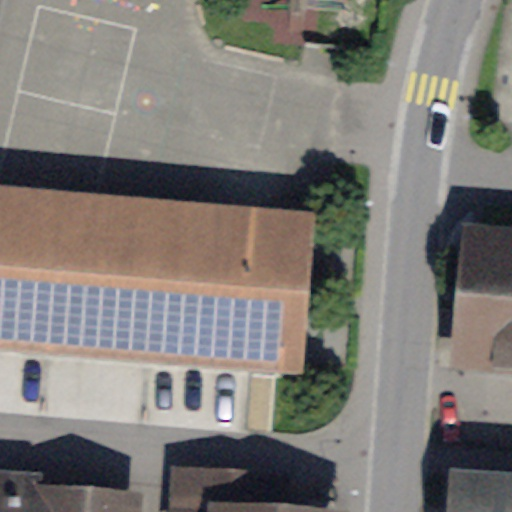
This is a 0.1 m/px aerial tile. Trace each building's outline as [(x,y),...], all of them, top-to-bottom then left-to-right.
[(0,338),(287,362),(297,233),(0,208),(0,338)] [(511,255),(479,252),(470,354),(510,358),(509,372),(511,372),(511,255)] [(511,511),(511,489),(511,497),(462,494),(460,511),(511,511)] [(275,511),(277,496),(184,490),(182,511),(275,511)] [(0,511),(126,511),(0,502),(0,511)]
